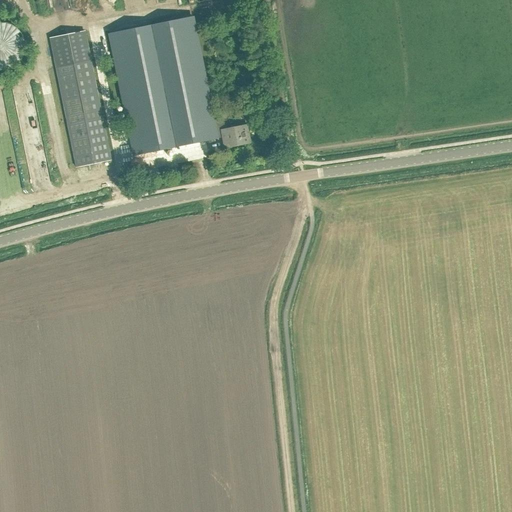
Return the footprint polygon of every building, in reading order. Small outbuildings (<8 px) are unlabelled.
[(109,34),(109,35),(111,44),(130,141),(133,154),(133,155),(142,153),(168,148),(173,147),(195,143),(215,139),(212,124),(212,122),(194,34),(193,28),(191,18),(172,22),(150,26),(146,27),(137,29),(109,34)] [(25,48),(24,41),(21,34),(16,28),(10,24),(2,23),(0,22),(0,70),(6,70),(13,67),(19,62),(23,56),(25,48)] [(87,32),(51,40),(76,166),(111,159),(87,32)] [(212,122),(212,124),(215,139),(223,137),(225,147),(250,143),(246,125),(231,128),(229,128),(225,129),(223,120),(218,121),(212,122)] [(25,172),(12,176),(15,189),(29,185),(25,172)]
